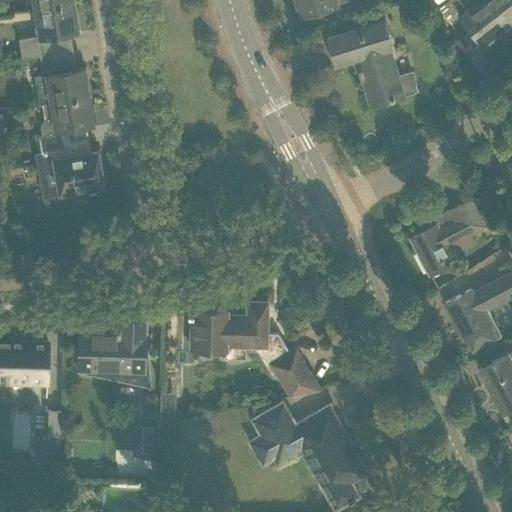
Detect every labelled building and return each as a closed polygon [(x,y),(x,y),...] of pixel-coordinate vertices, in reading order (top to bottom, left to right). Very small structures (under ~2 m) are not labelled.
[(33,0),(35,8),(72,2),(71,0),(33,0)] [(294,0),(299,14),(346,0),(294,0)] [(487,0),(446,0),(438,7),(457,32),(458,31),(456,29),(464,22),(481,43),(506,24),(487,0)] [(511,0),(487,0),(506,24),(511,19),(511,0)] [(35,34),(18,37),(18,39),(21,59),(39,56),(68,51),(65,32),(77,30),(72,2),(35,8),(38,23),(34,23),(35,34)] [(381,21),(346,32),(327,38),(335,63),(356,56),(371,105),(402,95),(417,90),(411,71),(396,76),(387,47),(389,46),(381,21)] [(44,85),(36,86),(39,103),(52,101),(88,95),(83,67),(71,69),(68,51),(39,56),(44,85)] [(40,124),(39,127),(41,137),(42,137),(82,130),(81,125),(93,123),(88,95),(52,101),(55,117),(44,118),(42,121),(40,124)] [(42,137),(38,138),(41,161),(38,161),(43,194),(60,191),(60,192),(62,192),(61,190),(87,186),(88,188),(95,186),(95,185),(103,183),(98,151),(86,153),(82,130),(42,137)] [(446,245),(484,225),(479,216),(470,198),(419,225),(421,230),(409,237),(429,274),(455,260),(446,245)] [(511,226),(507,217),(495,224),(501,236),(511,230),(511,226)] [(462,293),(444,302),(464,340),(466,339),(472,351),(501,335),(486,308),(511,294),(511,276),(510,272),(472,293),(470,289),(462,293)] [(191,311),(191,331),(191,348),(201,348),(201,352),(218,352),(218,349),(225,349),(225,345),(271,346),(278,358),(272,362),(277,371),(276,372),(290,396),(319,390),(308,371),(307,372),(305,369),(301,361),(302,361),(295,348),(289,352),(277,333),(267,333),(267,302),(247,302),(246,319),(226,318),(226,312),(191,311)] [(145,332),(145,319),(118,318),(118,328),(116,328),(116,331),(79,330),(79,340),(77,340),(76,358),(78,358),(78,372),(79,372),(79,369),(122,370),(121,375),(125,379),(141,382),(144,379),(145,350),(145,332)] [(0,381),(45,382),(46,383),(47,341),(9,340),(9,339),(5,339),(5,342),(0,341),(0,381)] [(511,349),(492,361),(478,369),(479,370),(480,369),(501,410),(500,410),(501,412),(511,405),(511,349)] [(250,418),(257,429),(260,435),(249,441),(262,464),(274,458),(277,463),(309,444),(330,480),(344,472),(350,482),(366,472),(366,473),(368,472),(357,455),(358,454),(355,449),(355,450),(341,427),(334,432),(328,422),(336,417),(329,406),(332,404),(332,403),(295,424),(281,400),(250,418)] [(160,409),(160,420),(174,417),(175,410),(175,408),(160,407),(160,409)] [(46,437),(60,438),(60,410),(47,410),(46,437)] [(142,443),(141,460),(154,460),(154,456),(156,456),(156,443),(154,443),(142,443)]
